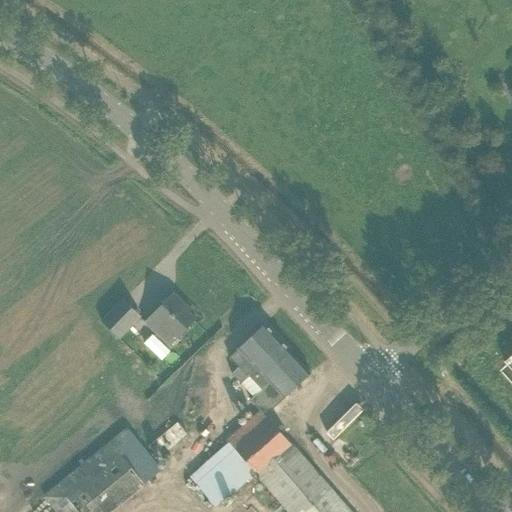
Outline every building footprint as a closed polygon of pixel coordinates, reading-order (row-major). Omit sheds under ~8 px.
[(144,319),(169,344),(196,318),(188,310),(190,308),(173,290),(144,319)] [(99,320),(117,337),(140,313),(123,296),(99,320)] [(260,389),(275,406),(310,375),(264,324),(237,348),(238,349),(229,357),(238,367),(231,373),(240,383),(248,376),(260,389)] [(259,410),(264,416),(275,406),(260,389),(248,400),(258,411),(259,410)] [(227,494),(228,496),(254,473),(288,511),(350,511),(264,416),(259,410),(258,411),(224,441),(227,444),(189,479),(214,507),(227,494)] [(152,442),(163,455),(188,435),(176,422),(153,441),(152,442)] [(161,469),(127,426),(42,495),(55,511),(79,511),(67,496),(120,454),(143,483),(161,469)]
